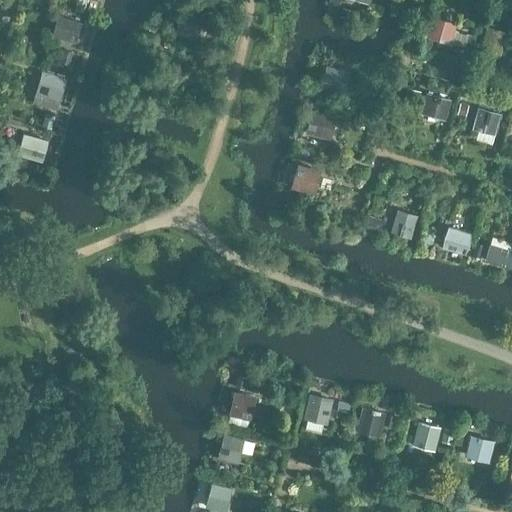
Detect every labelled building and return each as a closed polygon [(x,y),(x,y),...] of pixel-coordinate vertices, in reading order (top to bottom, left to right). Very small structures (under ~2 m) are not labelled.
[(418,3),(411,28),(432,34),(439,9),(418,3)] [(182,13),(180,34),(202,36),(203,14),(182,13)] [(58,14),(53,35),(76,41),(81,21),(58,14)] [(480,50),(502,55),(508,28),(486,23),(480,50)] [(348,88),(351,66),(325,63),(322,84),(348,88)] [(40,97),(47,76),(24,70),(18,90),(40,97)] [(495,95),(471,88),(464,111),(488,118),(495,95)] [(430,89),(421,118),(445,125),(453,95),(430,89)] [(325,129),(331,108),(309,102),(302,123),(325,129)] [(18,150),(43,160),(51,139),(26,130),(18,150)] [(298,160),(292,185),(317,192),(323,166),(298,160)] [(397,222),(403,201),(381,194),(374,215),(397,222)] [(443,245),(468,252),(474,230),(449,223),(443,245)] [(499,258),(505,237),(483,230),(476,251),(499,258)] [(244,385),(222,379),(216,405),(237,411),(244,385)] [(325,430),(334,395),(312,390),(304,425),(325,430)] [(372,408),(348,403),(344,425),(368,430),(372,408)] [(436,449),(442,424),(419,418),(413,443),(436,449)] [(479,450),(486,429),(463,422),(457,443),(479,450)] [(254,451),(256,436),(223,432),(220,456),(240,459),(241,449),(254,451)] [(198,470),(191,495),(214,501),(220,476),(198,470)]
